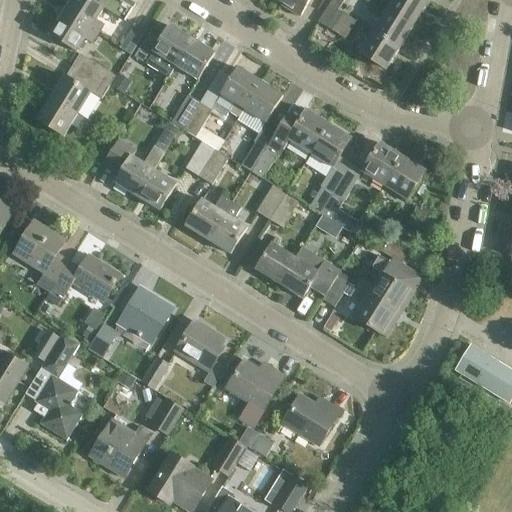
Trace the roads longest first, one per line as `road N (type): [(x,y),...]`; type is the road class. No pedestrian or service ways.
road 1 (residential): [(396,400),(0,146)]
road 2 (unclassified): [(488,133),(385,112),(202,0)]
road 3 (residential): [(396,400),(471,257),(488,133)]
road 4 (residential): [(488,133),(511,0)]
road 5 (residential): [(328,511),(396,400)]
